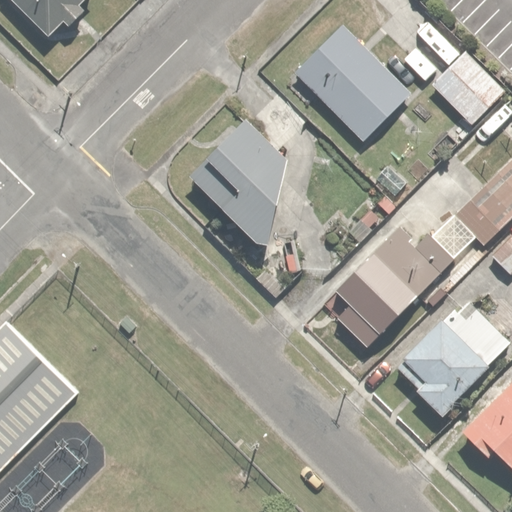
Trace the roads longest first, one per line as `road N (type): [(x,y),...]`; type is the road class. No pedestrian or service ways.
road 1 (residential): [(59,168),(409,511)]
road 2 (residential): [(59,168),(224,0)]
